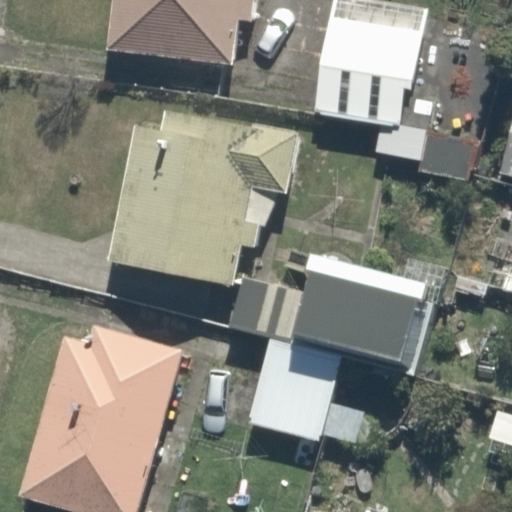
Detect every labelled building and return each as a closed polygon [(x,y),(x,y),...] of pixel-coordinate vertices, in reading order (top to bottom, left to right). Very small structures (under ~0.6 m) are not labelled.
[(251,11),(252,0),(117,0),(114,43),(237,52),(240,10),(251,11)] [(424,68),(431,0),(335,0),(323,105),(406,115),(412,66),(424,68)] [(129,158),(116,256),(251,274),(262,191),(299,196),(306,143),(256,136),(258,122),(154,108),(147,160),(129,158)] [(511,134),(503,166),(511,168),(511,134)] [(440,248),(320,226),(305,310),(425,333),(440,248)] [(189,336),(75,307),(31,481),(144,510),(189,336)] [(299,424),(292,452),(324,460),(331,432),(353,437),(363,394),(335,387),(343,356),(274,339),(256,413),(299,424)] [(365,511),(368,501),(308,487),(302,511),(365,511)]
